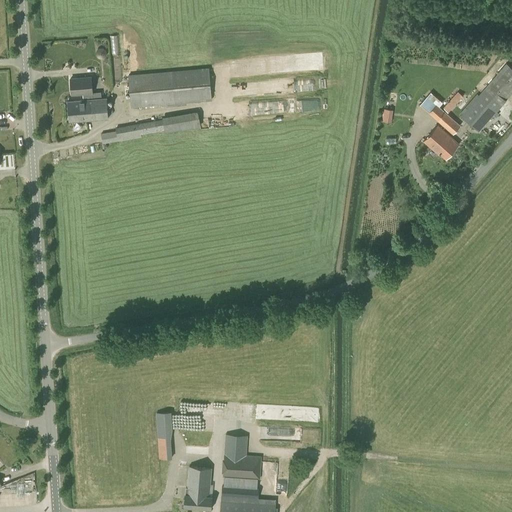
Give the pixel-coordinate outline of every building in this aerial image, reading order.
[(283,58),(285,69),(288,69),(287,61),(296,60),(296,56),(283,58)] [(478,132),(511,93),(511,69),(506,65),(462,118),(478,132)] [(131,107),(212,100),(209,68),(128,75),(131,107)] [(83,99),(101,98),(101,93),(92,93),(91,78),(70,79),(72,95),(83,94),(83,99)] [(448,113),(463,96),(458,91),(443,108),(448,113)] [(101,98),(83,99),(83,100),(68,102),(69,121),(108,118),(106,98),(101,99),(101,98)] [(460,126),(431,100),(424,108),(418,102),(408,114),(416,121),(420,116),(419,116),(425,109),(453,134),(460,126)] [(391,122),(393,108),(383,107),(382,121),(391,122)] [(201,126),(198,111),(162,117),(162,115),(149,117),(149,121),(115,127),(116,131),(101,134),(102,143),(141,137),(141,134),(164,130),(165,133),(201,126)] [(446,159),(458,145),(451,139),(452,138),(438,125),(424,141),(438,154),(439,153),(446,159)] [(160,458),(171,458),(170,438),(172,430),(170,412),(164,412),(156,414),(160,458)] [(259,479),(261,457),(246,455),(247,436),(225,434),(224,454),(223,477),(259,479)] [(209,496),(211,468),(190,466),(188,487),(186,487),(186,494),(185,494),(184,507),(211,509),(212,496),(209,496)] [(222,484),(221,496),(257,498),(258,487),(222,484)] [(274,511),(275,499),(258,498),(258,502),(221,500),(220,511),(274,511)]
